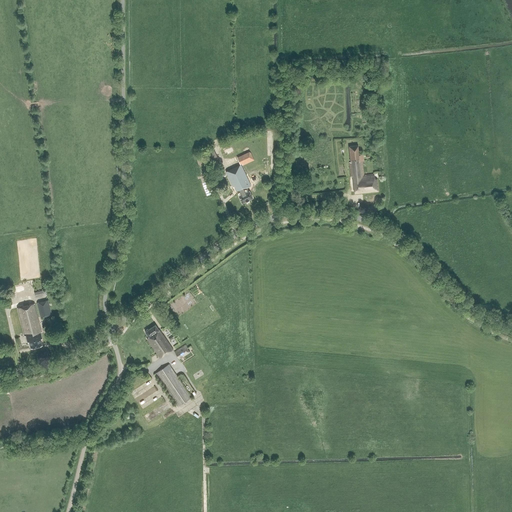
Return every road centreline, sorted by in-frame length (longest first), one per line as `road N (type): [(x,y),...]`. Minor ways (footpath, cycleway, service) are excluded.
road 1 (tertiary): [(110,331),(238,232),(306,212),(389,231),(469,307),(511,330)]
road 2 (unclassified): [(110,331),(104,300),(124,210),(122,0)]
road 3 (unclassified): [(69,511),(88,436),(120,371),(110,331)]
road 4 (tertiary): [(0,377),(58,364),(110,331)]
